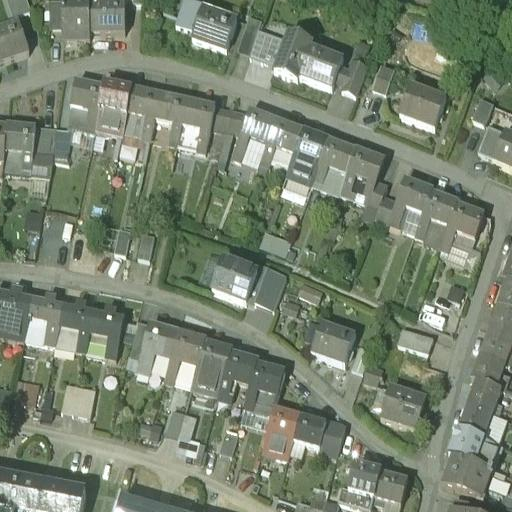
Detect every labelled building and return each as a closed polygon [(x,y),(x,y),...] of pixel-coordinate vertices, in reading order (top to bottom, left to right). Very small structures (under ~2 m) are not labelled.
[(7,0),(12,20),(30,17),(25,0),(7,0)] [(144,11),(143,0),(131,0),(131,11),(144,11)] [(89,4),(62,4),(62,9),(62,34),(62,46),(89,46),(89,4)] [(236,27),(202,15),(204,11),(184,4),(175,31),(194,38),(191,45),(226,57),(236,27)] [(62,34),(62,9),(49,9),(49,34),(62,34)] [(125,9),(89,9),(89,40),(125,40),(125,9)] [(238,58),(250,62),(258,38),(261,28),(249,24),(238,58)] [(17,28),(0,34),(0,68),(28,58),(17,28)] [(270,42),(258,38),(250,62),(249,65),(261,68),(270,42)] [(310,49),(287,41),(284,51),(278,64),(275,65),(276,70),(276,71),(273,78),(297,86),(298,83),(331,95),(342,67),(309,54),(310,49)] [(272,42),(270,42),(261,68),(263,69),(263,67),(276,71),(276,70),(275,65),(278,64),(284,51),(271,47),(272,42)] [(352,68),(342,96),(355,101),(365,73),(352,68)] [(393,78),(380,73),(377,83),(389,87),(393,78)] [(103,94),(75,88),(70,113),(98,119),(99,116),(103,94)] [(131,97),(104,92),(103,94),(99,116),(126,122),(126,120),(131,97)] [(444,105),(411,93),(400,122),(433,134),(444,105)] [(159,102),(131,96),(131,97),(126,120),(145,125),(141,145),(149,147),(154,126),(159,102)] [(187,107),(159,102),(154,126),(173,131),(169,151),(177,153),(187,107)] [(492,111),(480,106),(471,128),(484,133),(484,131),(492,111)] [(214,113),(187,107),(177,153),(177,154),(204,160),(210,135),(214,114),(214,113)] [(488,132),(505,139),(511,121),(511,119),(492,111),(484,131),(488,132)] [(231,118),(214,114),(210,135),(225,138),(231,118)] [(276,127),(249,117),(240,141),(267,151),(276,127)] [(302,137),(276,127),(267,151),(293,161),(302,137)] [(57,135),(6,130),(6,132),(2,177),(49,182),(57,135)] [(494,166),(505,139),(488,132),(477,159),(494,166)] [(328,147),(302,137),(293,161),(285,181),(312,191),(328,147)] [(511,141),(505,139),(494,166),(493,168),(511,175),(511,141)] [(354,157),(328,147),(312,191),(311,194),(320,197),(328,174),(345,180),(354,157)] [(345,180),(338,200),(365,210),(374,188),(382,167),(354,157),(345,180)] [(431,196),(404,186),(395,210),(422,220),(430,198),(431,196)] [(386,193),(374,188),(365,210),(378,214),(386,193)] [(457,208),(430,198),(422,220),(422,222),(448,232),(456,211),(457,208)] [(484,221),(456,211),(448,232),(447,235),(475,245),(484,221)] [(23,259),(37,261),(44,216),(30,214),(23,259)] [(130,238),(118,235),(113,259),(125,261),(130,238)] [(154,242),(142,240),(137,263),(149,266),(154,242)] [(475,272),(482,255),(454,243),(449,254),(457,257),(454,263),(475,272)] [(511,259),(503,283),(507,285),(511,286),(511,259)] [(256,279),(224,267),(213,297),(245,309),(256,279)] [(511,286),(507,285),(498,309),(511,314),(511,286)] [(11,302),(0,299),(0,341),(24,347),(33,306),(21,304),(22,297),(12,295),(11,302)] [(57,304),(47,302),(46,309),(33,306),(24,347),(54,353),(56,344),(63,313),(56,311),(57,304)] [(300,311),(286,306),(282,316),(296,321),(300,311)] [(75,315),(63,313),(56,344),(78,349),(76,358),(84,360),(87,345),(92,318),(85,317),(86,310),(77,308),(75,315)] [(511,314),(498,309),(489,334),(511,341),(511,314)] [(107,314),(105,321),(92,318),(87,345),(108,349),(105,361),(116,363),(123,325),(114,323),(116,316),(107,314)] [(150,331),(138,327),(129,362),(140,365),(150,331)] [(355,341),(321,330),(311,359),(345,371),(355,341)] [(178,338),(150,331),(140,365),(138,375),(150,378),(156,358),(171,363),(178,338)] [(432,344),(401,334),(396,349),(427,359),(432,344)] [(511,344),(511,341),(489,334),(480,358),(504,367),(511,344)] [(205,346),(178,338),(171,363),(164,388),(174,391),(181,366),(198,370),(204,348),(205,346)] [(231,356),(204,348),(198,370),(191,394),(218,401),(231,358),(231,356)] [(257,365),(231,358),(218,401),(218,403),(231,407),(237,388),(250,392),(257,368),(257,365)] [(504,367),(480,358),(471,383),(476,385),(495,391),(504,367)] [(284,376),(257,368),(250,392),(244,414),(271,421),(274,414),(284,376)] [(380,380),(367,376),(363,386),(376,391),(380,380)] [(16,385),(15,407),(37,409),(39,387),(16,385)] [(476,385),(467,409),(491,418),(500,394),(495,391),(476,385)] [(0,391),(0,413),(11,415),(14,394),(0,391)] [(66,391),(60,419),(72,421),(77,393),(66,391)] [(95,396),(77,393),(72,421),(89,424),(95,396)] [(424,404),(390,393),(381,424),(415,434),(424,404)] [(491,418),(467,409),(458,434),(482,443),(491,418)] [(300,421),(274,414),(271,421),(264,449),(278,453),(275,462),(287,465),(293,446),(300,421)] [(184,419),(172,416),(166,439),(177,443),(184,419)] [(196,422),(184,419),(177,443),(189,446),(196,422)] [(325,428),(300,421),(293,446),(318,453),(325,428)] [(344,434),(325,428),(318,453),(337,459),(344,434)] [(482,443),(458,434),(449,459),(456,461),(483,471),(487,461),(477,458),(482,443)] [(237,438),(225,435),(219,458),(230,461),(237,438)] [(483,471),(456,461),(449,481),(445,480),(442,489),(452,492),(453,490),(481,501),(488,481),(490,482),(493,474),(483,471)] [(380,479),(354,472),(348,496),(341,494),(337,508),(352,511),(370,511),(371,508),(372,508),(380,479)] [(406,485),(380,479),(372,508),(383,511),(385,506),(399,510),(406,485)] [(511,511),(511,481),(509,480),(499,508),(511,511)] [(22,511),(27,489),(11,486),(12,484),(0,482),(0,484),(0,511),(22,511)] [(27,489),(22,511),(82,511),(85,498),(84,498),(83,500),(55,495),(55,493),(44,490),(43,492),(27,489)] [(322,511),(325,505),(312,501),(309,511),(310,511),(322,511)]
